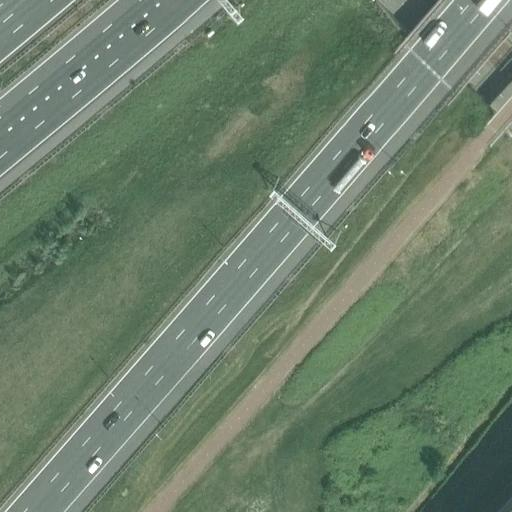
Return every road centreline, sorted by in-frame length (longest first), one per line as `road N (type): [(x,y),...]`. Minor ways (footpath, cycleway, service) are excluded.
road 1 (motorway): [(43,511),(483,0)]
road 2 (motorway): [(0,117),(139,0)]
road 3 (secondary): [(392,0),(511,116)]
